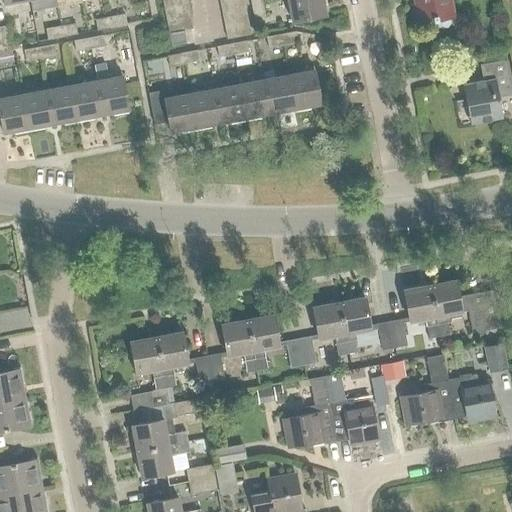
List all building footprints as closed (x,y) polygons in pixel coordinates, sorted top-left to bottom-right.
[(4,0),(5,4),(18,2),(19,9),(29,7),(28,0),(4,0)] [(30,0),(32,11),(57,6),(55,0),(30,0)] [(164,0),(166,10),(189,5),(188,0),(164,0)] [(224,15),(247,11),(244,0),(241,0),(222,4),(224,15)] [(324,0),(289,0),(293,21),(327,15),(324,0)] [(418,0),(423,24),(437,21),(438,24),(443,28),(450,27),(453,22),(453,18),(456,18),(452,0),(418,0)] [(263,2),(253,4),(256,18),(266,16),(263,2)] [(189,5),(166,10),(168,22),(191,17),(189,5)] [(247,11),(224,15),(226,27),(249,23),(247,11)] [(124,14),(109,17),(111,28),(126,25),(124,14)] [(111,28),(109,17),(94,20),(96,31),(111,28)] [(194,29),(191,17),(168,22),(170,33),(184,31),(194,29)] [(60,26),(62,37),(77,35),(75,23),(60,26)] [(249,23),(226,27),(228,39),(251,34),(249,23)] [(62,37),(60,26),(45,29),(47,40),(62,37)] [(6,27),(0,28),(0,55),(0,58),(12,56),(6,27)] [(186,43),(184,31),(170,33),(172,46),(186,43)] [(282,34),(284,45),(299,42),(297,31),(282,34)] [(269,47),(284,45),(282,34),(267,37),(269,47)] [(103,36),(88,39),(90,49),(105,47),(103,36)] [(76,52),(90,49),(88,39),(74,42),(76,52)] [(248,40),(233,43),(235,54),(250,51),(248,40)] [(233,43),(218,46),(220,56),(235,54),(233,43)] [(39,48),(41,59),(56,56),(54,45),(39,48)] [(41,59),(39,48),(24,51),(26,62),(41,59)] [(198,50),(183,52),(185,63),(200,60),(198,50)] [(171,66),(185,63),(183,52),(169,55),(171,66)] [(500,96),(511,94),(505,60),(486,64),(489,80),(465,85),(468,100),(471,100),(476,123),(504,118),(500,96)] [(105,64),(94,66),(97,81),(103,116),(128,111),(122,77),(108,79),(105,64)] [(289,75),(296,110),(322,105),(315,70),(289,75)] [(264,73),(272,114),(296,110),(289,75),(274,78),(273,71),(263,73),(264,73)] [(272,114),(264,73),(253,75),(255,82),(240,85),(247,119),(272,114)] [(202,82),(203,92),(191,94),(198,129),(223,124),(216,90),(214,90),(212,80),(202,82)] [(78,120),(103,116),(97,81),(72,86),(78,120)] [(216,90),(223,124),(247,119),(240,85),(216,90)] [(54,125),(78,120),(72,86),(47,90),(54,125)] [(198,129),(191,94),(177,97),(175,89),(150,95),(156,126),(171,123),(173,134),(198,129)] [(29,130),(54,125),(47,90),(23,95),(29,130)] [(29,130),(23,95),(0,99),(0,113),(4,134),(29,130)] [(457,280),(431,285),(440,337),(451,335),(449,323),(451,323),(452,319),(463,317),(462,312),(469,311),(474,337),(490,334),(483,296),(461,300),(457,280)] [(430,338),(440,337),(431,285),(405,290),(411,322),(427,319),(430,338)] [(367,297),(339,303),(349,353),(359,351),(356,332),(373,329),(367,297)] [(349,353),(339,303),(313,308),(319,339),(335,336),(338,355),(349,353)] [(274,315),(247,320),(257,370),(268,368),(264,349),(280,346),(274,315)] [(403,319),(390,321),(395,348),(407,346),(403,319)] [(257,370),(247,320),(222,325),(228,356),(244,353),(248,372),(257,370)] [(378,323),(382,350),(395,348),(390,321),(378,323)] [(183,332),(157,337),(166,388),(177,386),(173,367),(189,363),(183,332)] [(311,335),(299,338),(303,365),(316,363),(311,335)] [(166,388),(157,337),(132,342),(138,373),(152,371),(156,390),(166,388)] [(303,365),(299,338),(286,340),(291,367),(303,365)] [(508,368),(503,344),(486,347),(491,371),(508,368)] [(220,353),(208,355),(213,382),(225,380),(220,353)] [(427,357),(432,383),(422,384),(423,393),(401,397),(406,425),(442,418),(442,421),(455,419),(448,379),(443,354),(427,357)] [(200,384),(213,382),(208,355),(195,357),(200,384)] [(405,378),(402,361),(380,365),(382,376),(383,382),(405,378)] [(0,401),(24,397),(19,370),(0,373),(0,401)] [(349,445),(378,440),(371,403),(370,403),(368,395),(345,400),(339,373),(324,376),(330,403),(337,442),(348,440),(349,445)] [(448,379),(455,419),(466,416),(468,422),(496,417),(489,380),(478,382),(477,374),(448,379)] [(337,442),(330,403),(324,376),(309,379),(314,406),(303,409),(305,416),(283,421),(289,448),(324,441),(325,445),(337,442)] [(382,376),(370,379),(373,391),(384,388),(383,382),(382,376)] [(276,401),(273,387),(256,391),(258,405),(276,401)] [(134,411),(169,405),(167,395),(153,397),(152,392),(131,396),(134,411)] [(24,397),(0,401),(0,431),(30,426),(24,397)] [(176,417),(203,411),(200,398),(174,404),(176,417)] [(133,426),(138,452),(188,443),(186,432),(175,434),(171,418),(133,426)] [(188,443),(138,452),(143,478),(174,472),(171,456),(190,453),(188,443)] [(0,496),(41,489),(35,459),(0,465),(0,496)] [(235,463),(216,466),(219,479),(237,475),(235,463)] [(186,470),(188,482),(215,477),(213,465),(186,470)] [(254,511),(306,511),(306,510),(302,511),(295,475),(267,480),(270,493),(252,497),(254,511)] [(215,477),(188,482),(191,494),(217,489),(215,477)] [(44,511),(41,489),(0,496),(0,511),(44,511)] [(148,511),(201,511),(201,510),(192,511),(181,511),(179,498),(147,504),(148,511)]
